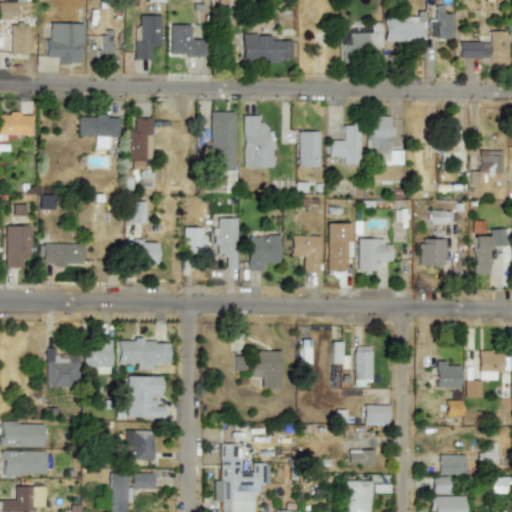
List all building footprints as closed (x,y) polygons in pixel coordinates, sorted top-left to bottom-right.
[(0,18),(14,19),(14,2),(0,1),(0,18)] [(426,38),(451,38),(450,13),(442,13),(442,5),(433,5),(433,21),(426,21),(426,38)] [(382,41),(422,41),(421,11),(415,11),(415,16),(381,17),(382,41)] [(132,59),(148,59),(149,45),(158,45),(158,15),(137,15),(137,26),(133,26),(132,59)] [(79,23),(47,22),(47,38),(43,38),(43,57),(57,57),(57,63),(79,63),(79,23)] [(380,49),(380,22),(370,22),(370,29),(339,29),(339,59),(349,59),(349,50),(380,49)] [(25,54),(26,24),(8,23),(7,54),(25,54)] [(188,24),(168,25),(168,55),(202,55),(202,39),(188,39),(188,24)] [(505,31),(488,31),(487,63),(504,63),(505,31)] [(97,35),(98,61),(111,60),(110,34),(97,35)] [(289,40),(269,41),(269,34),(240,35),(240,60),(266,60),(266,63),(278,63),(278,59),(290,59),(289,40)] [(486,57),(486,42),(457,42),(457,58),(486,57)] [(233,112),(208,111),(208,167),(232,168),(233,112)] [(30,114),(0,113),(0,134),(29,135),(30,114)] [(241,168),(271,167),(270,126),(256,126),(256,115),(240,116),(241,168)] [(75,116),(75,136),(92,136),(92,148),(105,148),(106,136),(115,137),(115,116),(75,116)] [(368,180),(398,181),(398,150),(388,150),(388,126),(387,126),(387,116),(365,116),(364,153),(377,153),(376,165),(368,165),(368,180)] [(143,159),(143,152),(149,152),(148,117),(132,117),(132,132),(122,132),(123,160),(143,159)] [(340,126),(340,140),(326,140),(326,157),(340,156),(340,164),(358,163),(357,125),(340,126)] [(316,131),(295,132),(296,167),(317,166),(316,131)] [(476,172),(499,173),(499,151),(477,150),(476,172)] [(53,209),(52,194),(37,195),(38,209),(53,209)] [(142,223),(143,202),(124,201),(124,223),(142,223)] [(426,224),(449,224),(449,210),(426,210),(426,224)] [(234,268),(235,218),(214,218),(214,227),(211,227),(211,245),(214,246),(214,256),(222,256),(222,268),(234,268)] [(348,223),(323,223),(324,271),(344,270),(344,256),(349,256),(348,223)] [(2,226),(2,268),(23,267),(22,257),(27,257),(27,225),(2,226)] [(202,251),(202,227),(181,227),(181,252),(202,251)] [(503,228),(488,229),(488,246),(504,245),(503,228)] [(246,270),(262,271),(262,262),(277,263),(277,235),(263,234),(263,237),(247,237),(246,270)] [(300,271),(317,272),(317,236),(288,235),(288,256),(301,256),(300,271)] [(487,236),(470,236),(470,274),(486,274),(487,236)] [(388,261),(389,244),(381,244),(381,239),(355,238),(354,272),(374,272),(374,261),(388,261)] [(442,239),(417,238),(417,266),(441,266),(442,239)] [(80,264),(80,243),(40,244),(40,265),(80,264)] [(94,373),(109,374),(109,341),(81,340),(81,366),(94,366),(94,373)] [(115,363),(166,364),(166,341),(115,340),(115,363)] [(338,342),(329,342),(329,363),(338,363),(338,342)] [(369,380),(369,346),(351,346),(351,379),(369,380)] [(52,354),(52,347),(44,347),(43,386),(73,386),(74,355),(52,354)] [(250,377),(259,377),(258,388),(277,389),(278,351),(250,350),(250,377)] [(477,380),(494,380),(494,372),(499,372),(499,351),(476,352),(477,380)] [(243,369),(242,357),(232,358),(233,371),(243,369)] [(444,361),(433,361),(433,387),(457,388),(458,365),(444,365),(444,361)] [(159,376),(123,376),(123,417),(161,417),(161,406),(151,406),(151,394),(159,394),(159,376)] [(462,397),(478,397),(479,380),(462,380),(462,397)] [(387,405),(362,405),(361,424),(387,425),(387,405)] [(41,423),(0,422),(0,446),(40,447),(41,423)] [(150,459),(151,430),(122,430),(122,459),(150,459)] [(477,442),(476,464),(492,465),(493,443),(477,442)] [(265,463),(249,463),(249,472),(237,472),(237,444),(217,444),(217,480),(210,480),(211,500),(219,500),(218,511),(252,511),(252,485),(265,485),(265,463)] [(372,450),(346,449),(346,464),(372,464),(372,450)] [(0,474),(44,475),(44,451),(0,450),(0,474)] [(436,474),(463,474),(463,455),(436,454),(436,474)] [(106,472),(105,511),(123,511),(123,502),(127,502),(128,487),(123,486),(123,472),(106,472)] [(150,488),(150,473),(129,472),(129,488),(150,488)] [(445,477),(428,477),(428,493),(445,493),(445,477)] [(342,511),(368,511),(369,481),(343,480),(342,511)] [(42,486),(12,486),(12,499),(0,499),(0,511),(33,511),(33,507),(42,507),(42,486)] [(427,497),(427,511),(461,511),(461,496),(427,497)]
